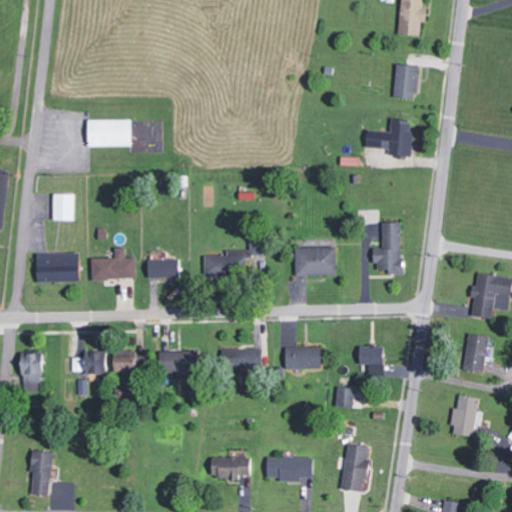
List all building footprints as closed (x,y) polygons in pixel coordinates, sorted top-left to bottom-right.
[(404,0),(402,34),(423,36),(424,21),(429,22),(430,7),(425,7),(425,0),(404,0)] [(397,97),(420,98),(421,65),(398,64),(397,97)] [(413,156),(417,120),(395,118),(393,132),(371,129),(369,146),(392,149),(391,154),(413,156)] [(91,146),(135,146),(134,119),(91,120),(91,146)] [(77,194),(56,193),(56,220),(76,220),(77,194)] [(404,222),(386,222),(386,248),(377,248),(378,271),(391,270),(391,275),(405,274),(404,222)] [(207,255),(206,274),(267,276),(268,238),(253,238),(252,250),(230,249),(229,256),(207,255)] [(298,247),(299,275),(339,274),(338,246),(298,247)] [(94,258),(95,279),(137,278),(137,258),(128,258),(128,248),(117,248),(117,258),(94,258)] [(152,278),(182,277),(181,259),(168,259),(168,251),(151,251),(152,278)] [(82,252),(39,254),(40,282),(83,281),(82,252)] [(495,318),(496,308),(503,309),(505,294),(511,294),(511,276),(481,273),(479,285),(477,285),(473,316),(495,318)] [(487,373),(492,336),(471,333),(466,370),(487,373)] [(387,346),(363,345),(362,364),(386,365),(387,346)] [(288,369),(324,368),(324,346),(288,347),(288,369)] [(225,349),(226,368),(265,367),(265,349),(225,349)] [(179,379),(201,379),(202,352),(164,351),(164,372),(179,373),(179,379)] [(110,374),(110,352),(88,352),(89,374),(110,374)] [(26,354),(25,391),(45,392),(46,355),(26,354)] [(75,371),(88,371),(87,357),(75,357),(75,371)] [(118,357),(117,374),(140,374),(140,357),(118,357)] [(338,406),(355,407),(356,387),(339,386),(338,406)] [(477,437),(481,397),(461,395),(460,407),(457,407),(454,434),(477,437)] [(343,487),(366,490),(373,445),(350,442),(343,487)] [(33,493),(53,494),(55,450),(35,449),(33,493)] [(254,456),(214,456),(214,476),(242,477),(242,473),(253,473),(254,456)] [(269,478),(304,478),(304,476),(316,476),(316,457),(270,457),(269,478)]
